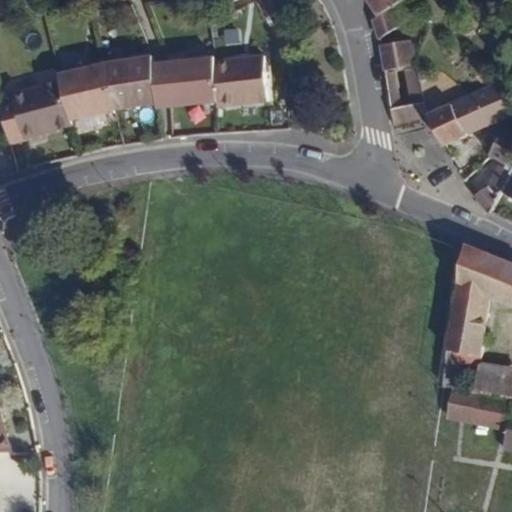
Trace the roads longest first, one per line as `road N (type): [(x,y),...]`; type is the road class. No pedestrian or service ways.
road 1 (residential): [(364,182),(322,166),(216,155),(119,166),(0,201)]
road 2 (residential): [(0,261),(57,432),(59,511)]
road 3 (residential): [(364,182),(377,135),(363,46),(343,0)]
road 4 (residential): [(511,244),(364,182)]
